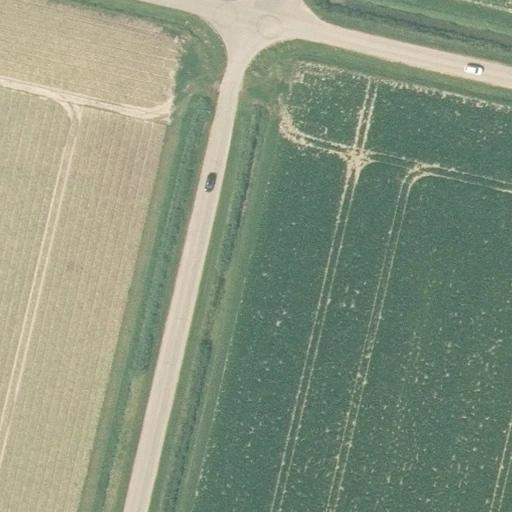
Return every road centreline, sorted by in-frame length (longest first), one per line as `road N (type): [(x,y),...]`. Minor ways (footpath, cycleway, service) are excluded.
road 1 (unclassified): [(133,511),(246,16)]
road 2 (unclassified): [(511,78),(246,16)]
